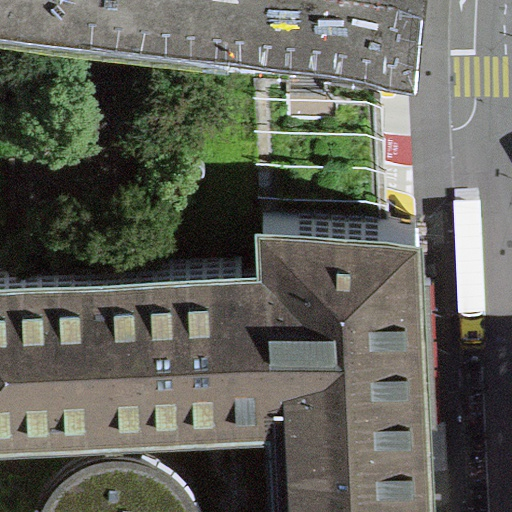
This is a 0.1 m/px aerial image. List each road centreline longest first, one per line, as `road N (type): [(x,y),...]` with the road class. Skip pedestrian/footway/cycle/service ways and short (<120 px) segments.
road 1 (residential): [(507,0),(504,287)]
road 2 (residential): [(504,287),(510,511)]
road 3 (unknown): [(324,246),(365,199),(379,126)]
